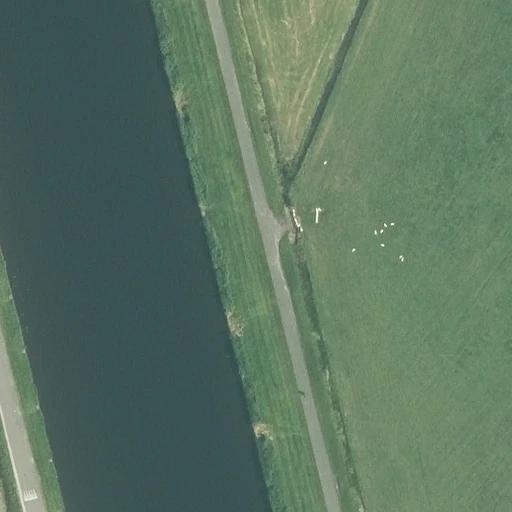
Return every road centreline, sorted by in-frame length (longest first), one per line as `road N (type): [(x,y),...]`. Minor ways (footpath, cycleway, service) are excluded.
road 1 (unclassified): [(211,0),(333,511)]
road 2 (unclassified): [(30,511),(0,387)]
